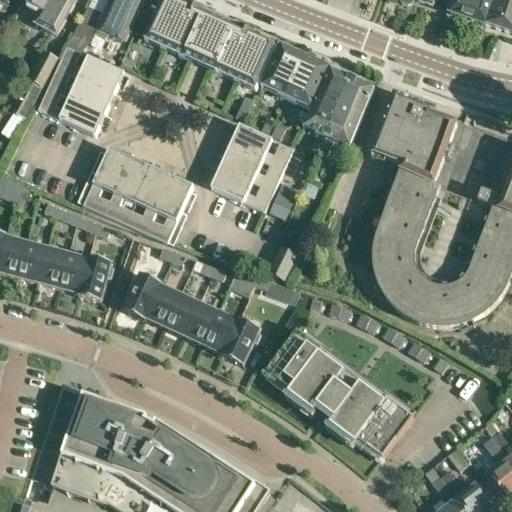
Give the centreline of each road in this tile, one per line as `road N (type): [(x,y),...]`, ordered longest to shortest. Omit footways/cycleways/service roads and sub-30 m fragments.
road 1 (residential): [(369,511),(218,409),(108,361),(0,328)]
road 2 (tertiary): [(511,86),(455,74),(255,0)]
